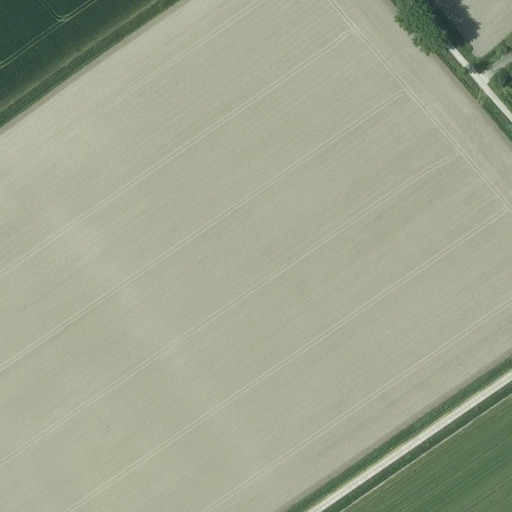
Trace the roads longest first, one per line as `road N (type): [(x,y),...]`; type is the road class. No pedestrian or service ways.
road 1 (track): [(317,511),(511,378)]
road 2 (unclassified): [(511,122),(405,0)]
